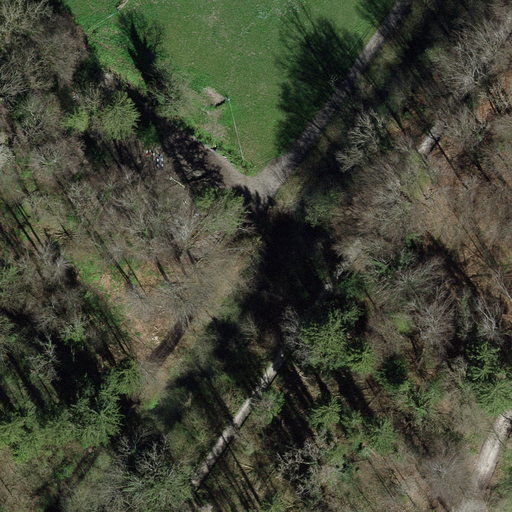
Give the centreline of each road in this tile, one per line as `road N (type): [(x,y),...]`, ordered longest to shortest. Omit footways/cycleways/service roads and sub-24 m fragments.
road 1 (track): [(504,0),(149,511)]
road 2 (unknown): [(34,511),(377,0)]
